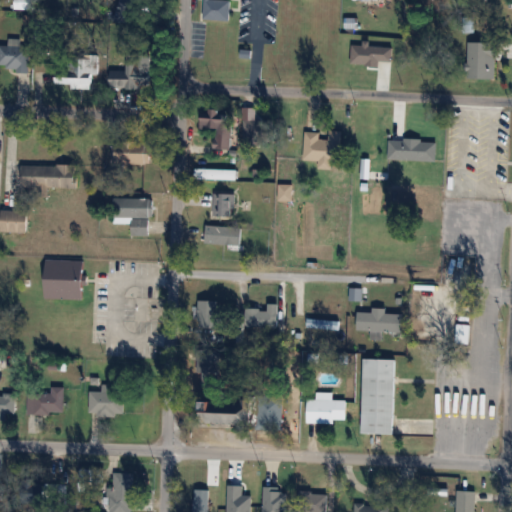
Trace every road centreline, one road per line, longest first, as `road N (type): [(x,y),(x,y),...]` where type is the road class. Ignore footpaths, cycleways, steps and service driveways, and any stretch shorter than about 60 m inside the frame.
road 1 (residential): [(511,102),(201,89),(156,114),(0,107)]
road 2 (residential): [(162,511),(183,0)]
road 3 (residential): [(511,464),(0,444)]
road 4 (residential): [(503,511),(511,368)]
